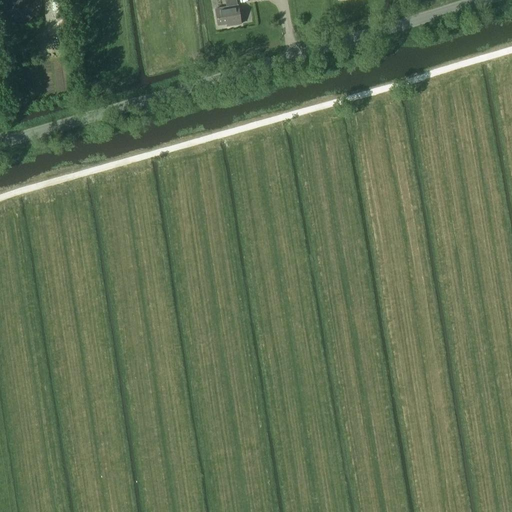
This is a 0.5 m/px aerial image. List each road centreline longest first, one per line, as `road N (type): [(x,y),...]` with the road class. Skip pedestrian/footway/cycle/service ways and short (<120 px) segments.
road 1 (track): [(0,200),(511,50)]
road 2 (unclassified): [(0,142),(485,0)]
